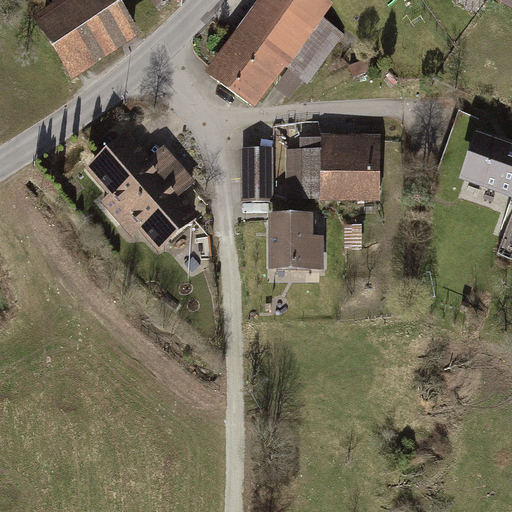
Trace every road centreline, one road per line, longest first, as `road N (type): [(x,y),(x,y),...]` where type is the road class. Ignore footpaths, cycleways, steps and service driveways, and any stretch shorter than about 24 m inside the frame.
road 1 (track): [(205,112),(220,163),(235,322),(234,511)]
road 2 (tertiary): [(0,165),(92,107),(211,0)]
